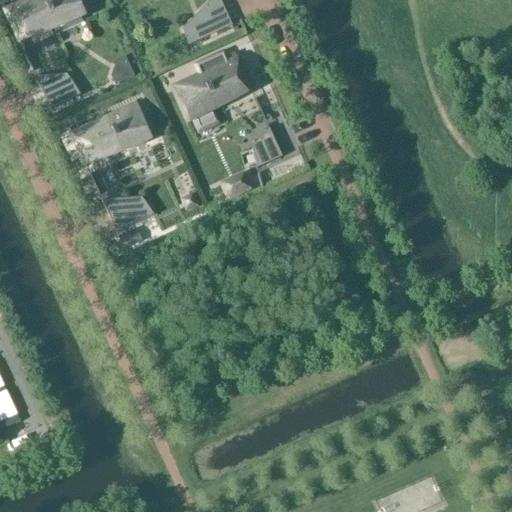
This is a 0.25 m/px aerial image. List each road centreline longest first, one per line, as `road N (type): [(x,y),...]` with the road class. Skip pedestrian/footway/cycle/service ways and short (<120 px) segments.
road 1 (residential): [(75,260),(0,100)]
road 2 (residential): [(263,0),(322,132)]
